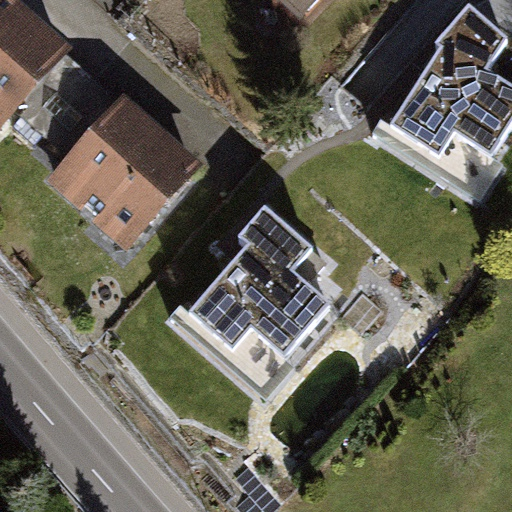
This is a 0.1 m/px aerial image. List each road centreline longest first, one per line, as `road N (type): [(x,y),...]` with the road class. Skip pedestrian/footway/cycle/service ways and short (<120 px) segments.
road 1 (unknown): [(67,0),(221,149)]
road 2 (secondary): [(127,511),(0,364)]
